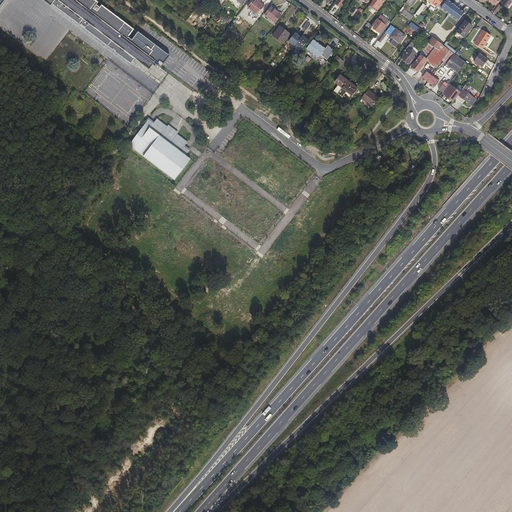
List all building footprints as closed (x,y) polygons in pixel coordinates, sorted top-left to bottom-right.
[(132,40),(129,38),(135,30),(103,5),(101,8),(98,5),(100,3),(96,0),(0,0),(0,6),(4,0),(43,0),(51,5),(54,2),(56,3),(55,5),(119,54),(131,62),(134,58),(149,68),(152,64),(160,67),(162,66),(169,56),(138,32),(132,40)] [(258,16),(265,7),(255,0),(249,8),(258,16)] [(373,0),(370,4),(377,10),(384,1),(381,0),(373,0)] [(458,21),(464,13),(447,0),(443,6),(441,8),(458,21)] [(275,25),(281,17),(271,9),(265,17),(275,25)] [(410,20),(413,17),(404,10),(402,14),(410,20)] [(385,26),(388,21),(380,15),(377,20),(385,26)] [(379,33),(385,26),(377,20),(371,27),(379,33)] [(464,38),(472,27),(465,21),(456,32),(464,38)] [(283,45),(290,36),(280,28),(273,38),(283,45)] [(398,43),(404,36),(396,29),(390,36),(398,43)] [(484,44),(490,35),(483,30),(474,44),(482,49),(485,44),(484,44)] [(295,48),(301,39),(296,35),(289,44),(295,48)] [(304,48),(309,41),(303,37),(298,44),(304,48)] [(449,50),(443,46),(432,37),(410,66),(418,72),(426,60),(436,68),(449,50)] [(320,57),(321,55),(322,56),(329,47),(328,46),(325,50),(314,41),(309,48),(320,57)] [(411,49),(414,44),(411,42),(399,58),(408,64),(409,62),(410,63),(417,55),(411,50),(410,50),(411,49)] [(83,56),(89,61),(97,51),(91,46),(83,56)] [(327,60),(334,52),(329,47),(322,56),(327,60)] [(306,51),(318,60),(320,57),(309,48),(306,51)] [(465,62),(454,54),(451,52),(450,53),(450,54),(446,59),(449,61),(446,65),(457,73),(465,62)] [(481,67),(487,59),(479,53),(473,61),(481,67)] [(94,63),(100,67),(106,58),(100,54),(94,63)] [(433,77),(433,78),(426,73),(422,78),(431,84),(434,87),(438,82),(435,80),(435,78),(433,77)] [(341,77),(336,84),(344,90),(349,83),(341,77)] [(354,98),(359,91),(349,83),(344,90),(339,96),(344,100),(349,94),(354,98)] [(444,83),(438,90),(442,93),(448,85),(444,83)] [(442,93),(453,102),(458,95),(460,92),(449,84),(448,85),(442,93)] [(464,87),(460,92),(458,95),(471,106),(476,100),(464,90),(465,88),(464,87)] [(373,108),(379,99),(370,92),(363,100),(373,108)] [(186,147),(188,143),(173,131),(158,119),(155,123),(151,129),(146,125),(129,146),(175,181),(191,160),(187,157),(182,152),(186,147)] [(152,121),(150,120),(146,125),(151,129),(155,123),(152,121)] [(187,157),(191,151),(189,150),(186,147),(182,152),(187,157)]
